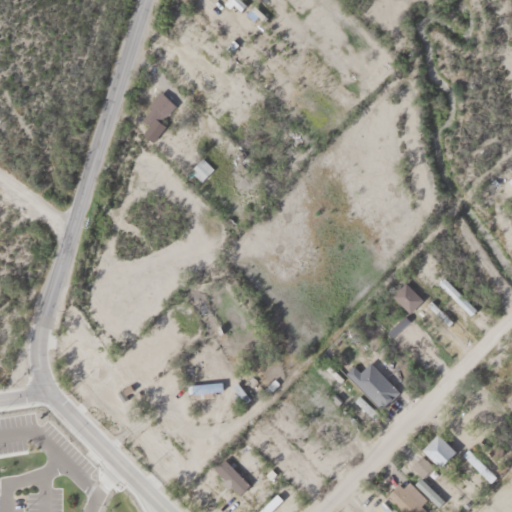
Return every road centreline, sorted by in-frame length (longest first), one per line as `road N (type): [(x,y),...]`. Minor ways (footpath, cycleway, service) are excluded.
road 1 (residential): [(159,511),(44,393),(31,353),(141,0)]
road 2 (residential): [(313,511),(511,313)]
